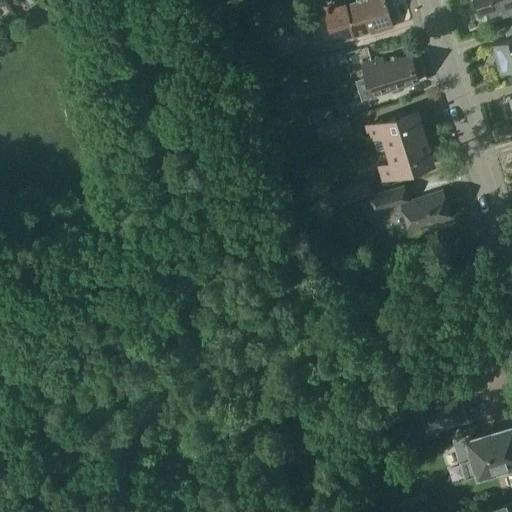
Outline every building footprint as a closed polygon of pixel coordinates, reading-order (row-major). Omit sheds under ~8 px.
[(343,1),(323,7),(333,42),(354,36),(372,30),(371,27),(391,21),(384,0),(369,0),(345,7),(343,1)] [(511,0),(476,0),(481,13),(486,12),(489,22),(511,14),(511,8),(511,4),(511,3),(511,0)] [(494,45),(486,60),(501,68),(502,69),(503,68),(511,73),(511,36),(508,38),(493,42),(494,45)] [(242,52),(249,75),(280,66),(274,43),(242,52)] [(362,84),(368,82),(372,95),(392,89),(395,92),(405,89),(407,85),(406,83),(419,79),(411,54),(383,63),(382,58),(363,64),(363,66),(356,68),(351,75),(353,82),(362,84)] [(506,97),(506,99),(502,101),(507,116),(511,115),(511,118),(511,95),(510,96),(506,97)] [(316,127),(335,122),(331,105),(311,110),(316,127)] [(388,148),(426,136),(418,109),(367,125),(371,137),(383,134),(388,148)] [(348,119),(318,128),(322,141),(352,131),(348,119)] [(426,136),(388,148),(392,162),(379,165),(383,178),(434,163),(426,136)] [(318,196),(324,214),(336,210),(335,205),(371,193),(367,181),(318,196)] [(410,230),(415,228),(451,217),(442,189),(408,200),(404,185),(371,195),(376,211),(392,206),(395,217),(405,213),(410,230)] [(425,405),(433,430),(466,419),(459,395),(425,405)] [(496,469),(497,473),(511,468),(510,465),(511,464),(511,426),(472,439),(471,434),(454,439),(466,478),(496,469)] [(404,511),(429,511),(427,505),(425,506),(423,500),(405,506),(406,511),(404,511)]
